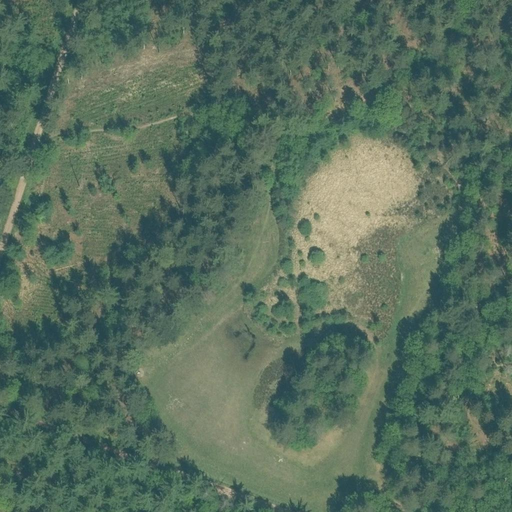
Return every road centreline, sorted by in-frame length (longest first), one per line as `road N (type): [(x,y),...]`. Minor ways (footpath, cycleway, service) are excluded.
road 1 (track): [(117,452),(279,511)]
road 2 (track): [(79,0),(36,136)]
road 3 (track): [(117,452),(0,409)]
road 4 (track): [(36,136),(0,252)]
